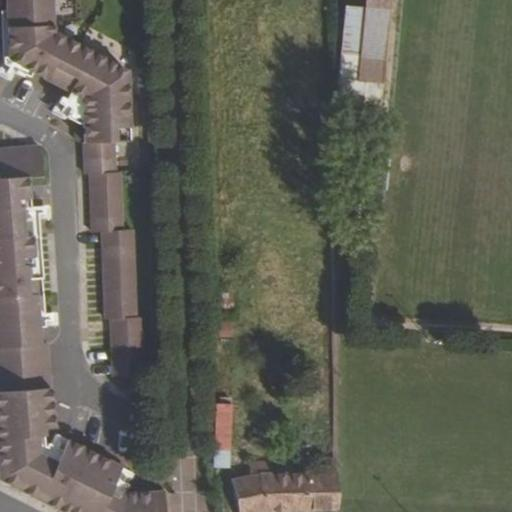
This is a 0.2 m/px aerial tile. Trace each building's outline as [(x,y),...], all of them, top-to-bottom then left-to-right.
[(53,0),(5,0),(8,55),(84,96),(86,172),(92,172),(94,230),(103,229),(107,315),(111,315),(114,374),(144,372),(142,314),(136,314),(133,227),(124,227),(123,173),(123,171),(117,171),(116,139),(129,139),(128,99),(127,67),(54,25),(54,21),(53,0)] [(364,0),(356,81),(383,84),(390,0),(364,0)] [(344,6),(337,78),(356,80),(363,7),(344,6)] [(39,132),(0,135),(0,475),(71,511),(166,511),(165,488),(129,490),(120,486),(115,494),(106,490),(120,464),(66,436),(56,456),(42,449),(39,425),(46,424),(45,415),(57,413),(50,329),(42,330),(41,312),(34,313),(34,300),(40,299),(38,278),(45,277),(40,217),(33,217),(32,202),(22,202),(22,192),(30,192),(29,163),(42,161),(39,132)] [(229,400),(212,399),(211,460),(228,459),(228,455),(229,400)] [(269,456),(251,456),(251,469),(232,474),(238,511),(255,511),(263,511),(270,510),(280,510),(291,508),(303,508),(314,507),(324,507),(334,507),(334,461),(327,462),(327,469),(270,469),(269,456)]
